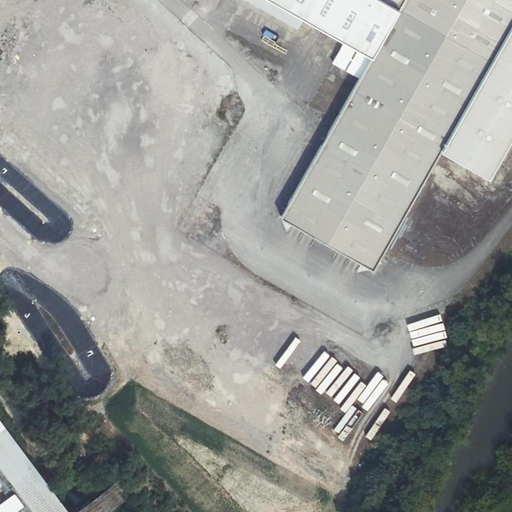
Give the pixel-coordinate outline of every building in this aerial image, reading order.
[(304,13),(279,0),(254,0),(298,26),(304,13)] [(511,21),(511,0),(279,0),(304,13),(346,37),(372,52),(358,76),(280,213),(374,265),(440,148),(511,21)] [(511,21),(440,148),(490,177),(511,137),(511,21)] [(333,61),(358,76),(372,52),(346,37),(333,61)] [(0,469),(31,511),(72,511),(0,415),(0,469)]
